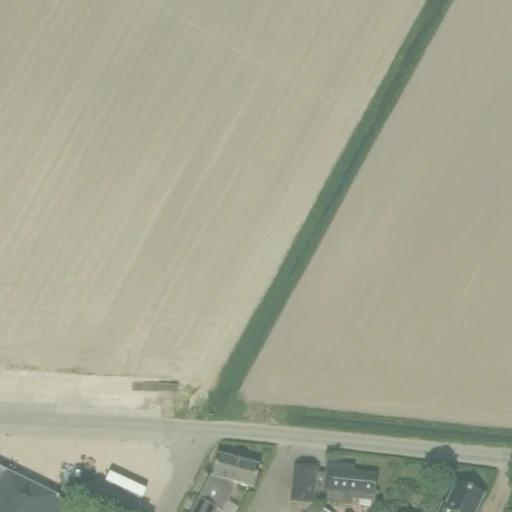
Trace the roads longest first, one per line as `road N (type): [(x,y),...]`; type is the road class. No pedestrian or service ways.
road 1 (unclassified): [(511,461),(192,430)]
road 2 (unclassified): [(0,425),(192,430)]
